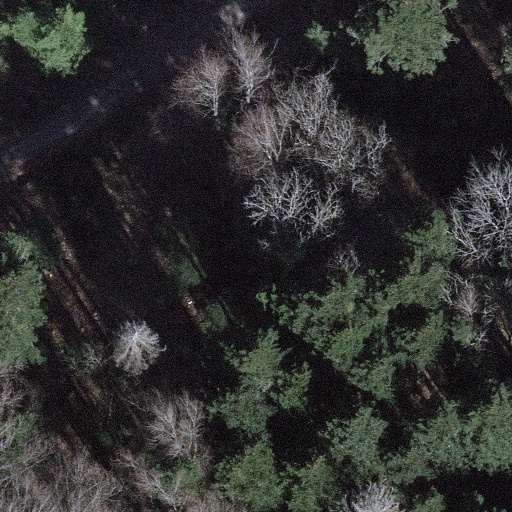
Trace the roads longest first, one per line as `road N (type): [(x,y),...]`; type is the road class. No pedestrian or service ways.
road 1 (track): [(511,243),(253,346),(0,415)]
road 2 (track): [(0,164),(242,0)]
